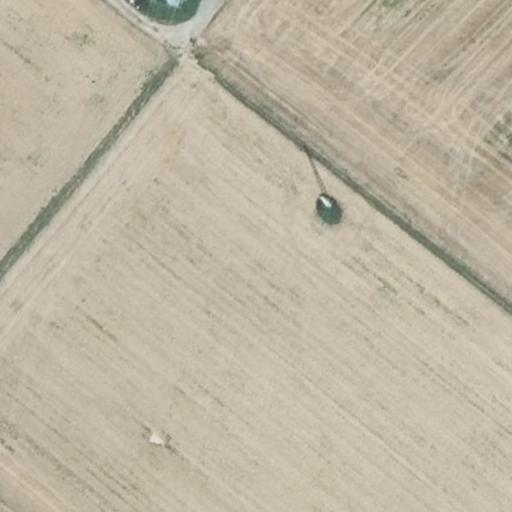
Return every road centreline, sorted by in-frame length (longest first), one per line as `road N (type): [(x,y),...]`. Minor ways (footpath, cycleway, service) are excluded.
road 1 (track): [(179,57),(511,313)]
road 2 (track): [(179,57),(0,264)]
